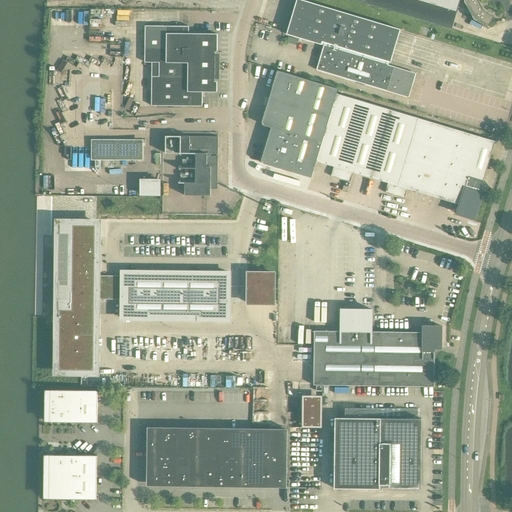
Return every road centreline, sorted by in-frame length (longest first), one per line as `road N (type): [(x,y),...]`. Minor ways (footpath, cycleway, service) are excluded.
road 1 (unclassified): [(498,258),(242,181),(241,49),(255,0)]
road 2 (tertiary): [(470,511),(473,395),(498,258)]
